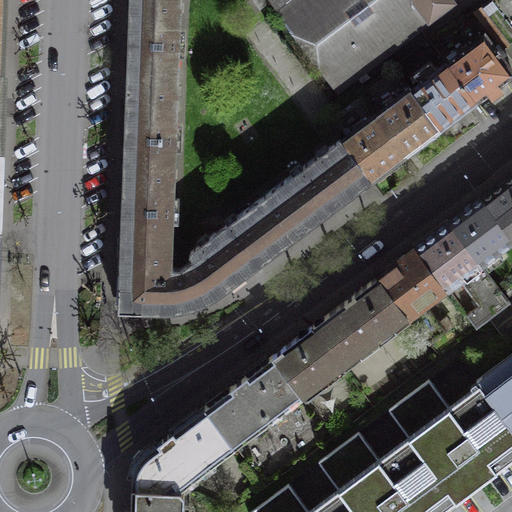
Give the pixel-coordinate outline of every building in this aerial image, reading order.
[(128,0),(127,42),(179,43),(180,0),(128,0)] [(268,0),(277,10),(289,0),(268,0)] [(289,0),(277,10),(337,90),(453,3),(450,0),(289,0)] [(511,40),(511,27),(490,0),(474,12),(502,48),(511,40)] [(511,0),(490,0),(511,27),(511,0)] [(446,62),(475,101),(511,72),(511,71),(484,34),(446,62)] [(127,42),(123,135),(176,136),(179,43),(127,42)] [(410,90),(438,129),(475,101),(446,62),(410,90)] [(408,88),(375,113),(405,154),(438,129),(410,90),(408,88)] [(375,113),(341,139),(371,179),(405,154),(375,113)] [(123,135),(122,207),(173,208),(176,136),(123,135)] [(340,138),(302,166),(333,207),(371,179),(341,139),(340,138)] [(226,223),(258,264),(333,207),(302,166),(226,223)] [(511,174),(482,196),(511,236),(511,174)] [(511,236),(482,196),(449,221),(479,261),(511,237),(511,236)] [(173,208),(122,207),(118,309),(158,312),(168,311),(170,267),(173,208)] [(509,301),(479,261),(449,221),(416,247),(446,286),(461,276),(481,304),(467,315),(477,327),(509,301)] [(217,294),(258,264),(226,223),(189,249),(189,253),(193,258),(180,268),(170,267),(168,311),(185,308),(202,302),(217,294)] [(446,286),(416,247),(378,275),(408,315),(429,343),(446,331),(424,302),(446,286)] [(408,315),(378,275),(312,325),(342,364),(358,351),(362,356),(397,330),(393,325),(408,315)] [(342,364),(312,325),(271,355),(302,395),(319,380),(323,385),(345,369),(342,364)] [(511,352),(477,379),(479,381),(511,425),(511,352)] [(302,395),(271,355),(205,405),(236,445),(302,395)] [(372,511),(438,511),(511,457),(511,425),(479,381),(449,403),(429,378),(389,407),(405,428),(375,452),(359,430),(328,452),(372,511)] [(236,445),(205,405),(139,456),(134,462),(132,468),(131,476),(130,484),(179,488),(236,445)] [(372,511),(328,452),(318,460),(334,481),(304,503),(288,482),(248,511),(372,511)] [(179,488),(130,484),(129,511),(183,511),(184,492),(179,488)]
